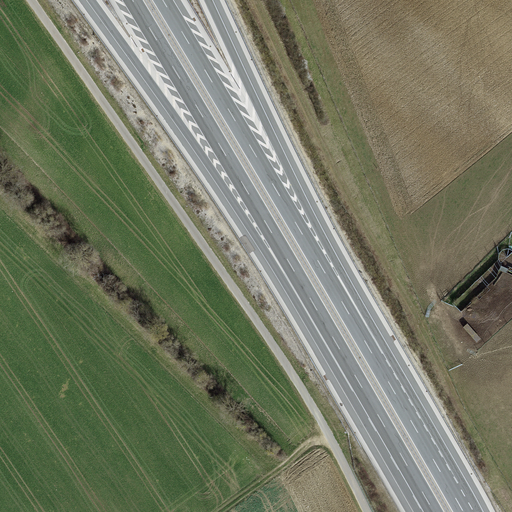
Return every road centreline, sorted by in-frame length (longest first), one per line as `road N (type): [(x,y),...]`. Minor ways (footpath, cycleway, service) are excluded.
road 1 (motorway): [(90,0),(237,207),(333,364),(370,401)]
road 2 (motorway): [(133,0),(370,401)]
road 3 (motorway): [(383,372),(164,0)]
road 4 (motorway): [(383,372),(376,329),(208,0)]
road 5 (motorway): [(462,511),(383,372)]
road 6 (track): [(220,511),(330,436)]
road 7 (motorway): [(370,401),(433,511)]
